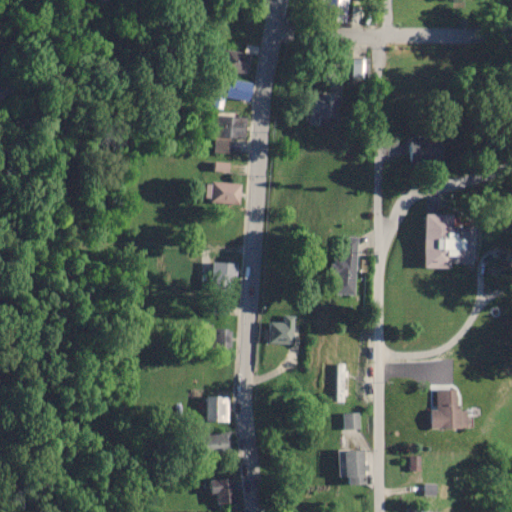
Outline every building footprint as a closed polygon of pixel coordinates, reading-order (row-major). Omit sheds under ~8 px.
[(345,0),(322,0),(321,18),(343,20),(345,0)] [(246,53),(223,51),(221,71),(244,73),(246,53)] [(247,101),(250,83),(215,78),(212,95),(247,101)] [(325,92),(310,92),(310,117),(337,117),(337,84),(325,84),(325,92)] [(211,153),(227,153),(227,138),(243,139),(243,117),(212,117),(211,153)] [(408,141),(408,160),(440,160),(440,141),(408,141)] [(237,183),(204,183),(204,204),(237,204),(237,183)] [(452,215),(423,214),(422,266),(471,267),(472,227),(452,227),(452,215)] [(354,295),(355,236),(331,236),(330,294),(354,295)] [(204,281),(235,281),(235,259),(204,259),(204,281)] [(292,317),(280,317),(280,323),(267,323),(267,344),(292,344),(292,317)] [(333,401),(342,401),(342,364),(333,364),(333,401)] [(435,410),(429,410),(429,430),(458,430),(458,390),(435,390),(435,410)] [(214,421),(214,399),(204,399),(204,421),(214,421)] [(201,434),(201,454),(228,454),(228,434),(201,434)] [(343,486),(363,486),(363,451),(343,451),(343,486)] [(210,505),(233,504),(232,479),(209,480),(210,505)]
